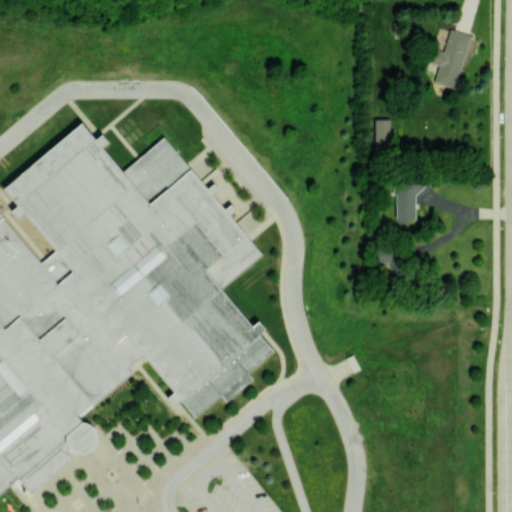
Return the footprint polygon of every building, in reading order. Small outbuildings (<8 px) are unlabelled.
[(470,34),(447,27),(437,65),(432,82),(455,88),(470,34)] [(179,390),(173,396),(181,406),(188,401),(201,416),(227,395),(234,403),(262,379),(255,371),(280,350),(268,334),(274,329),(266,319),(259,324),(227,285),(265,253),(238,221),(203,179),(190,163),(167,136),(151,150),(130,167),(111,145),(116,142),(109,133),(104,137),(88,118),(5,187),(20,206),(15,210),(23,219),(28,215),(54,247),(40,258),(3,214),(0,216),(0,490),(20,474),(34,491),(74,458),(66,448),(73,442),(92,426),(88,422),(80,413),(150,355),(179,390)] [(374,141),(389,141),(390,119),(374,118),(374,141)] [(417,219),(416,180),(395,180),(395,223),(406,223),(406,219),(417,219)] [(354,353),(345,358),(353,373),(362,368),(354,353)] [(101,443),(102,437),(101,430),(96,425),(88,422),(92,426),(73,442),(76,448),(80,450),(85,452),(91,452),(96,449),(101,443)]
